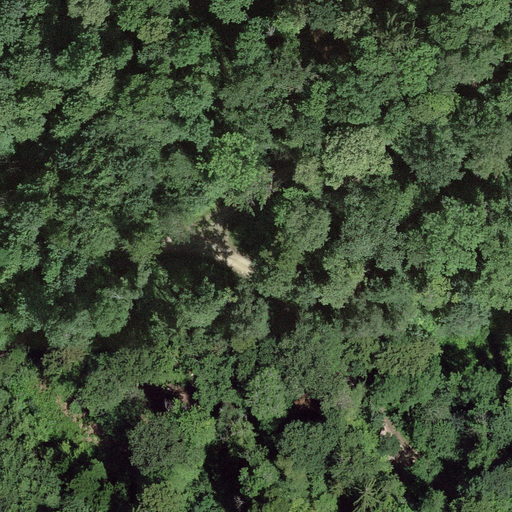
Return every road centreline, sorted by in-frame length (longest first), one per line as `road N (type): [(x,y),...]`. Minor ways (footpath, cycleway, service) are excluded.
road 1 (track): [(0,353),(54,297),(511,51)]
road 2 (track): [(162,244),(200,247),(239,263),(322,323),(371,403),(404,511)]
road 3 (track): [(381,439),(481,511)]
